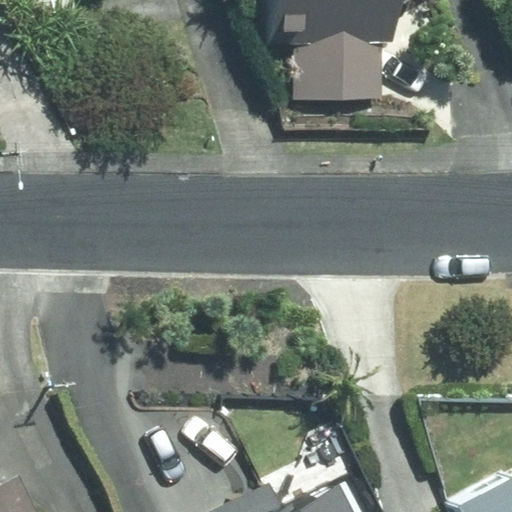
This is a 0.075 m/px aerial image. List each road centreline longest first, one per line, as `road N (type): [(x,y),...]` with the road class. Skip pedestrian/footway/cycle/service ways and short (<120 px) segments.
road 1 (residential): [(511,229),(0,220)]
road 2 (unknown): [(0,142),(32,220),(23,317),(32,371),(86,511)]
